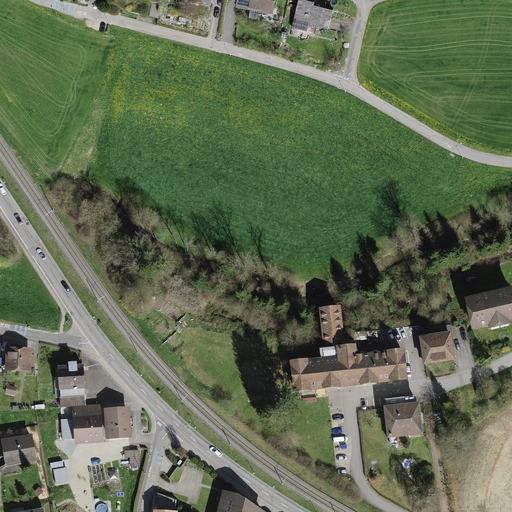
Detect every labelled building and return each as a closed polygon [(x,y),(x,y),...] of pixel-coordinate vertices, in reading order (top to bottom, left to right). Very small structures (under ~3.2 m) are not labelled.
[(270,12),(272,0),(239,0),(239,6),(250,8),(248,18),(257,20),(259,10),(270,12)] [(298,0),(293,24),(307,28),(308,25),(328,30),(333,10),(314,5),(309,4),(309,0),(308,0),(298,0)] [(158,17),(161,3),(151,1),(149,15),(158,17)] [(467,301),(474,328),(511,318),(511,293),(511,290),(495,294),(494,293),(490,294),(489,295),(467,301)] [(323,311),(327,351),(322,351),(323,361),(355,358),(354,348),(342,349),(338,309),(342,308),(341,301),(334,303),(322,304),(323,311)] [(425,364),(454,359),(448,326),(420,329),(425,364)] [(17,347),(11,346),(11,350),(9,350),(8,369),(29,369),(29,351),(16,350),(17,347)] [(355,358),(323,361),(306,363),(306,362),(293,363),(295,383),(296,390),(309,389),(308,388),(325,386),(325,387),(338,386),(338,384),(363,382),(363,383),(376,382),(375,381),(392,379),(392,380),(405,378),(403,352),(390,353),(390,354),(355,358)] [(69,367),(59,368),(62,408),(75,407),(86,406),(83,366),(76,367),(76,363),(69,363),(69,367)] [(421,424),(420,414),(419,414),(418,404),(415,405),(415,398),(387,401),(388,407),(385,408),(387,422),(388,422),(390,436),(391,445),(396,444),(398,435),(407,434),(407,436),(421,434),(420,425),(421,424)] [(62,440),(100,437),(98,405),(86,406),(75,407),(76,419),(61,419),(62,440)] [(109,437),(129,435),(127,410),(107,411),(109,437)] [(3,441),(7,465),(0,468),(0,474),(4,483),(25,479),(22,462),(35,460),(31,436),(3,441)] [(511,446),(465,451),(470,501),(511,496),(511,446)] [(138,451),(130,451),(131,466),(139,466),(138,451)] [(66,469),(54,471),(57,484),(68,481),(66,469)] [(155,511),(175,511),(176,500),(157,493),(155,511)] [(261,511),(239,496),(224,493),(220,511),(222,511),(221,511),(261,511)]
